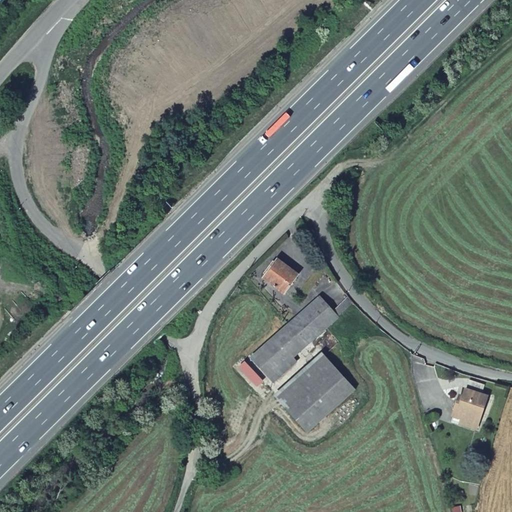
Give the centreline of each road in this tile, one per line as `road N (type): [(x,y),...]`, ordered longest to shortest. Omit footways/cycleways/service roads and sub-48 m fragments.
road 1 (trunk): [(0,460),(463,0)]
road 2 (trunk): [(418,0),(0,413)]
road 3 (residential): [(511,377),(479,371),(393,331),(353,294),(309,207),(218,294),(194,349)]
road 4 (unclassified): [(103,276),(40,221),(20,183),(17,136),(49,53),(41,26)]
road 5 (residential): [(194,349),(196,426),(175,511)]
